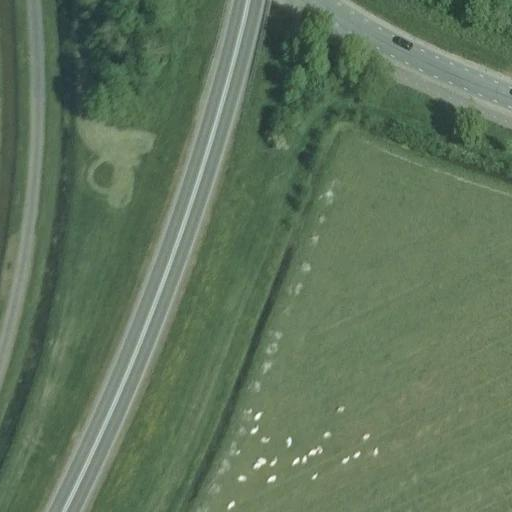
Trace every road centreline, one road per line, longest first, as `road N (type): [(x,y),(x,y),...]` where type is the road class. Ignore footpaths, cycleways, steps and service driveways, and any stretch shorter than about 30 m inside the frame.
road 1 (trunk): [(63,511),(168,264),(247,0)]
road 2 (unclassified): [(0,359),(35,169),(32,0)]
road 3 (secondary): [(511,98),(390,46),(315,0)]
